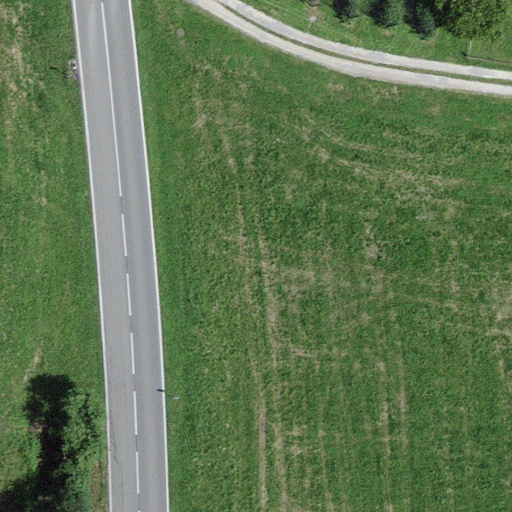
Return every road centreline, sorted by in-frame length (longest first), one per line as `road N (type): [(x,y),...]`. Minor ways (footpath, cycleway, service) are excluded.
road 1 (secondary): [(101,0),(138,511)]
road 2 (track): [(206,0),(291,46),(511,84)]
